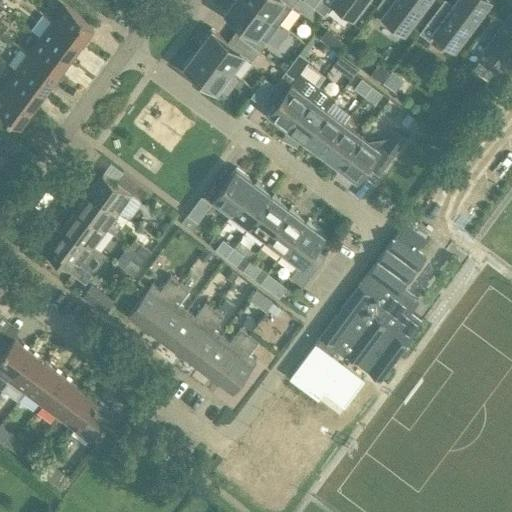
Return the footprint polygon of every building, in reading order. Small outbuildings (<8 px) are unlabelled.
[(271,18),(246,0),(233,0),(224,12),(245,27),(239,36),(259,51),(266,41),(258,35),(271,18)] [(246,0),(271,18),(283,0),(292,7),(297,0),(246,0)] [(318,0),(313,7),(324,15),(333,3),(352,17),(353,16),(354,17),(365,2),(364,1),(364,0),(318,0)] [(380,0),(376,7),(386,14),(383,17),(403,32),(404,31),(405,31),(416,17),(415,16),(426,0),(380,0)] [(445,0),(443,0),(426,23),(419,32),(420,33),(415,39),(424,46),(429,39),(429,40),(434,34),(453,48),(454,47),(455,48),(466,33),(465,32),(483,8),(489,0),(488,0),(459,0),(454,6),(445,0)] [(63,6),(50,22),(80,44),(92,27),(63,6)] [(494,15),(476,39),(469,49),(479,56),(476,60),(496,74),(504,64),(505,64),(511,55),(511,12),(504,23),(494,15)] [(80,44),(50,22),(39,38),(68,60),(80,44)] [(259,51),(239,36),(232,46),(211,30),(197,48),(230,72),(243,55),(251,61),(259,51)] [(68,60),(39,38),(27,55),(56,76),(68,60)] [(230,72),(197,48),(184,66),(217,90),(230,72)] [(294,79),(309,60),(298,53),(284,72),(294,79)] [(56,76),(27,55),(15,71),(44,92),(56,76)] [(344,73),(351,63),(341,55),(333,65),(344,73)] [(294,79),(269,113),(287,126),(309,97),(319,85),(325,76),(307,62),(295,79),(294,79)] [(379,63),(370,74),(381,82),(389,71),(379,63)] [(392,70),(383,82),(395,91),(404,78),(392,70)] [(15,71),(3,87),(32,108),(44,92),(15,71)] [(260,104),(274,85),(264,77),(250,96),(260,104)] [(364,96),(372,86),(361,78),(353,88),(364,96)] [(287,126),(285,129),(302,137),(304,139),(326,110),(335,98),(319,85),(309,97),(287,126)] [(372,86),(364,96),(374,104),(382,93),(372,86)] [(0,90),(0,114),(1,114),(18,127),(32,108),(3,87),(0,90)] [(344,123),(326,110),(304,139),(302,142),(319,150),(322,152),(344,123)] [(344,123),(322,152),(320,155),(337,163),(336,163),(339,165),(361,136),(344,123)] [(361,136),(339,165),(337,168),(354,176),(357,179),(357,178),(361,179),(366,167),(379,149),(361,136)] [(232,212),(254,183),(236,169),(214,199),(232,212)] [(129,219),(142,201),(144,203),(152,193),(123,171),(115,181),(103,172),(90,189),(120,211),(119,211),(129,219)] [(256,180),(254,183),(232,212),(249,225),(271,196),(269,194),(256,180)] [(90,189),(77,206),(107,228),(119,211),(120,211),(90,189)] [(273,193),(271,196),(249,225),(266,238),(289,209),(286,207),(273,193)] [(201,196),(187,215),(181,223),(191,230),(211,203),(201,196)] [(77,206),(64,223),(94,245),(107,228),(77,206)] [(291,206),(289,209),(266,238),(284,251),(306,222),(303,220),(291,206)] [(306,222),(284,251),(301,264),(291,277),(303,285),(325,256),(314,247),(315,247),(315,248),(325,239),(323,236),(324,235),(321,233),(320,233),(308,219),(306,222)] [(321,335),(314,344),(331,357),(332,355),(337,349),(357,363),(379,380),(380,381),(390,367),(399,356),(412,337),(423,323),(403,308),(407,302),(398,295),(426,257),(416,250),(426,238),(405,222),(378,258),(321,335)] [(50,242),(52,243),(44,253),(56,262),(85,284),(93,273),(90,271),(103,253),(93,246),(94,245),(64,223),(58,232),(54,229),(47,239),(51,241),(50,242)] [(225,257),(233,247),(222,239),(215,249),(225,257)] [(136,250),(147,258),(151,251),(141,244),(136,250)] [(233,247),(225,257),(236,265),(243,255),(233,247)] [(136,250),(131,258),(123,268),(133,276),(147,258),(136,250)] [(243,255),(236,265),(242,270),(250,260),(243,255)] [(253,278),(261,268),(250,260),(242,270),(253,278)] [(261,268),(253,278),(260,283),(267,273),(261,268)] [(230,269),(225,276),(233,282),(238,275),(230,269)] [(279,297),(286,287),(267,273),(260,283),(279,297)] [(146,328),(180,282),(170,275),(160,289),(151,283),(128,315),(146,328)] [(189,289),(180,282),(146,328),(163,341),(187,309),(179,303),(189,289)] [(257,290),(250,299),(268,311),(274,302),(257,290)] [(106,294),(96,307),(105,314),(115,300),(106,294)] [(219,303),(216,308),(224,314),(227,309),(231,305),(223,299),(219,303)] [(195,314),(187,309),(163,341),(181,353),(214,307),(205,300),(195,314)] [(274,302),(269,310),(278,317),(284,309),(274,302)] [(224,315),(214,307),(181,353),(198,366),(222,334),(214,328),(224,315)] [(222,334),(198,366),(215,379),(249,333),(240,326),(229,340),(222,334)] [(259,340),(249,333),(215,379),(233,392),(257,360),(249,354),(259,340)] [(0,335),(0,374),(9,381),(31,351),(14,338),(10,343),(0,335)] [(48,363),(31,351),(9,381),(26,393),(48,363)] [(64,375),(48,363),(26,393),(42,405),(64,375)] [(80,387),(64,375),(42,405),(58,417),(80,387)] [(111,408),(126,390),(113,380),(99,398),(111,408)] [(97,399),(80,387),(58,417),(74,429),(97,399)] [(113,411),(97,399),(74,429),(90,441),(91,439),(95,442),(98,441),(108,427),(108,425),(104,422),(113,411)] [(18,437),(2,424),(0,426),(0,439),(10,447),(18,437)] [(34,449),(18,437),(10,447),(26,460),(34,449)] [(34,449),(26,460),(42,472),(50,462),(48,461),(49,460),(34,449)] [(50,462),(42,472),(63,488),(70,478),(50,462)]
